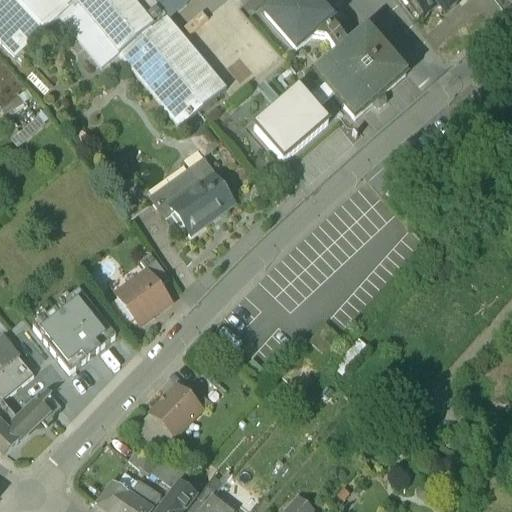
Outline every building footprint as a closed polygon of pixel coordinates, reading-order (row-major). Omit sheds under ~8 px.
[(0,0),(0,46),(14,62),(58,20),(72,7),(66,0),(0,0)] [(149,0),(66,0),(72,7),(76,4),(87,17),(101,6),(109,15),(110,15),(110,16),(121,30),(122,29),(122,30),(122,31),(134,45),(135,46),(119,59),(127,69),(178,130),(225,91),(166,21),(149,0)] [(149,0),(166,21),(190,0),(149,0)] [(332,20),(315,0),(280,0),(264,14),(296,51),(312,37),(329,22),(332,20)] [(414,0),(425,13),(437,3),(442,10),(454,0),(414,0)] [(101,6),(87,17),(76,4),(72,7),(58,20),(73,38),(74,38),(102,71),(134,45),(122,31),(122,30),(122,29),(121,30),(110,16),(110,15),(109,15),(101,6)] [(348,44),(329,22),(312,37),(325,39),(337,54),(348,44)] [(337,54),(315,73),(327,87),(335,96),(354,119),(372,104),(375,107),(379,108),(386,102),(385,98),(383,94),(405,74),(366,29),(348,44),(337,54)] [(327,87),(309,102),(316,111),(335,96),(327,87)] [(253,129),(283,163),(328,125),(316,111),(309,102),(298,90),(253,129)] [(144,205),(150,201),(189,173),(182,162),(142,190),(136,194),(144,205)] [(231,202),(203,163),(189,173),(195,181),(193,182),(197,187),(168,208),(173,215),(189,238),(209,224),(206,220),(231,202)] [(189,173),(150,201),(165,221),(173,215),(168,208),(197,187),(193,182),(195,181),(189,173)] [(136,194),(142,190),(135,180),(110,201),(124,220),(144,205),(136,194)] [(169,281),(150,256),(140,263),(147,273),(158,289),(169,281)] [(158,289),(147,273),(115,296),(139,327),(170,304),(158,289)] [(114,340),(78,293),(32,329),(68,376),(114,340)] [(325,327),(308,345),(326,361),(342,343),(325,327)] [(1,338),(0,338),(0,373),(18,358),(1,338)] [(359,341),(336,367),(345,375),(368,349),(359,341)] [(0,373),(0,392),(12,383),(27,370),(18,358),(0,373)] [(45,392),(27,370),(12,383),(29,405),(33,401),(34,400),(45,392)] [(207,403),(190,386),(181,395),(199,412),(207,403)] [(181,395),(176,390),(152,416),(174,437),(199,412),(181,395)] [(29,405),(3,431),(5,432),(0,437),(0,457),(3,460),(40,422),(46,416),(47,416),(40,408),(50,398),(45,392),(34,400),(29,405)] [(60,410),(50,398),(40,408),(47,416),(46,416),(50,420),(60,410)] [(402,400),(386,415),(391,421),(408,406),(402,400)] [(46,416),(40,422),(46,428),(52,422),(50,420),(46,416)] [(174,437),(152,416),(140,427),(141,434),(156,449),(163,449),(174,437)] [(136,447),(125,459),(141,474),(152,462),(136,447)] [(196,463),(182,451),(172,463),(184,474),(185,474),(196,463)] [(172,463),(157,479),(157,478),(153,482),(168,494),(184,474),(172,463)] [(194,499),(184,511),(200,511),(210,499),(211,499),(223,487),(213,479),(196,501),(194,499)] [(130,496),(111,484),(95,506),(103,511),(150,511),(152,511),(130,496)] [(136,487),(130,496),(152,511),(158,501),(136,487)] [(179,488),(165,506),(160,511),(184,511),(194,499),(179,488)] [(227,511),(211,499),(210,499),(200,511),(227,511)] [(305,511),(294,502),(286,511),(305,511)]
